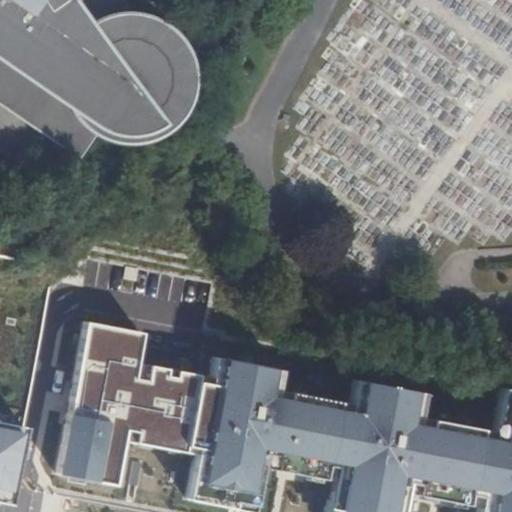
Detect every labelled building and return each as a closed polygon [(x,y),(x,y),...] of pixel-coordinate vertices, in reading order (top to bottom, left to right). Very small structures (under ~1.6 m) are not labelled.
[(76,28),(70,30),(52,48),(39,37),(15,0),(0,0),(0,121),(47,154),(62,133),(67,136),(72,138),(82,140),(89,140),(100,140),(109,138),(116,136),(123,131),(130,126),(136,120),(142,112),(147,99),(149,90),(148,72),(146,66),(143,58),(139,51),(134,44),(129,39),(120,34),(116,31),(109,28),(97,26),(87,26),(76,28)] [(52,48),(70,30),(48,0),(15,0),(39,37),(52,48)] [(327,50),(279,172),(324,190),(329,204),(336,186),(342,193),(355,188),(367,221),(423,243),(455,232),(445,204),(429,210),(443,198),(437,182),(455,176),(436,169),(434,165),(415,171),(412,179),(399,173),(379,116),(375,127),(369,120),(386,76),(383,75),(372,84),(356,65),(336,57),(340,69),(337,78),(327,50)] [(182,455),(196,377),(137,366),(143,333),(82,322),(53,476),(118,488),(126,445),(182,455)] [(325,481),(339,406),(274,395),(279,370),(213,358),(209,379),(196,377),(182,455),(193,458),(185,503),(233,511),(256,511),(264,469),(325,481)] [(468,509),(483,432),(421,420),(426,397),(352,383),(347,408),(339,406),(325,481),(335,483),(329,511),(401,511),(405,496),(468,509)] [(478,511),(511,511),(511,397),(505,396),(498,434),(483,432),(468,509),(478,510),(478,511)] [(0,502),(6,503),(20,432),(5,429),(7,418),(0,416),(0,502)]
